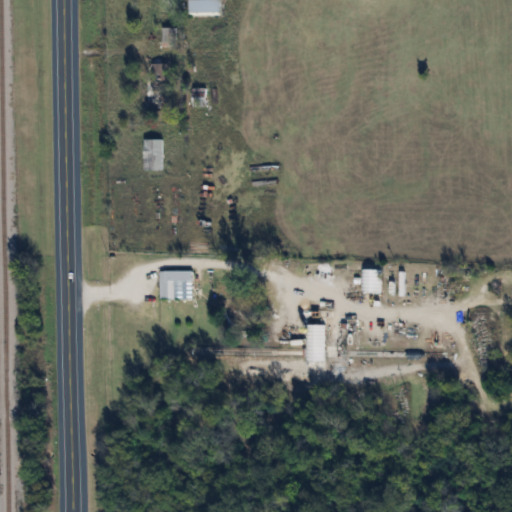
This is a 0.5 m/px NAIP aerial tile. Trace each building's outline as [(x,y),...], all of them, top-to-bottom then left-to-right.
[(191,0),(191,12),(223,12),(222,0),(191,0)] [(177,27),(163,27),(163,46),(177,46),(177,27)] [(153,63),(153,108),(169,108),(169,63),(153,63)] [(193,87),(193,106),(208,106),(208,87),(193,87)] [(361,293),(381,293),(381,269),(361,269),(361,293)] [(194,270),(162,270),(162,300),(194,300),(194,270)]
